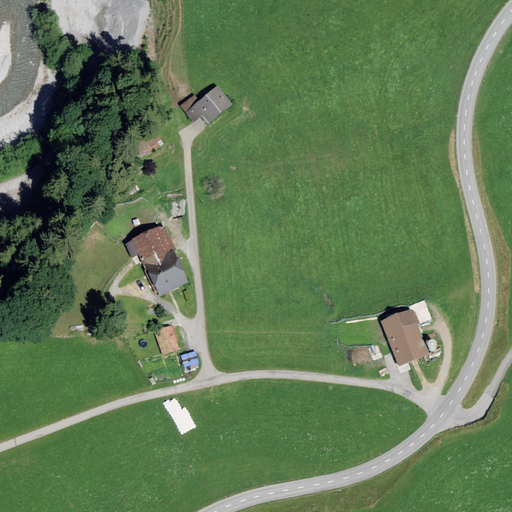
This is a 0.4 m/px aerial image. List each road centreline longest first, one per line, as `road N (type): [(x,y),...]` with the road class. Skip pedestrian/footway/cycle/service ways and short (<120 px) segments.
road 1 (residential): [(0,448),(136,399),(256,374),(384,384),(442,414)]
road 2 (primary): [(511,10),(467,102),(466,159),(487,315),(477,355),(442,414)]
road 3 (primary): [(442,414),(373,468),(216,511)]
